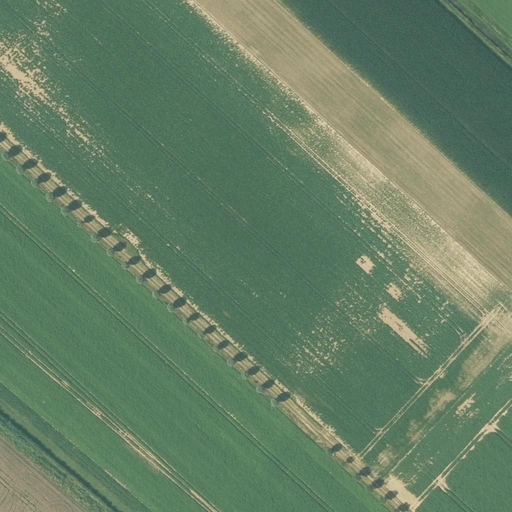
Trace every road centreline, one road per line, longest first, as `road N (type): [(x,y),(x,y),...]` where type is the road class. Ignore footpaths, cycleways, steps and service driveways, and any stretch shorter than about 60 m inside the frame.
road 1 (track): [(0,142),(310,426),(250,511)]
road 2 (track): [(402,511),(310,426)]
